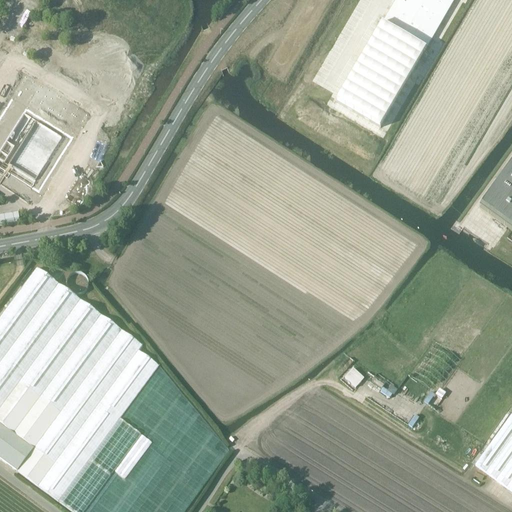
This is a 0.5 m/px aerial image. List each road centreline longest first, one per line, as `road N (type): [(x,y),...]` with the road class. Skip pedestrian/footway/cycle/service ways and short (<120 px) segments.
road 1 (tertiary): [(261,0),(114,214),(89,228),(0,247)]
road 2 (unclassified): [(340,511),(238,450),(196,511)]
